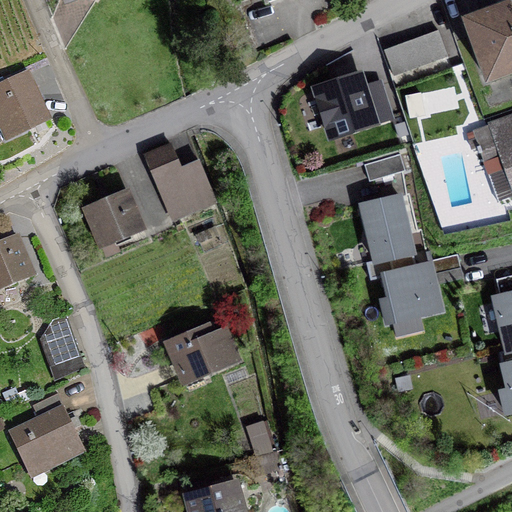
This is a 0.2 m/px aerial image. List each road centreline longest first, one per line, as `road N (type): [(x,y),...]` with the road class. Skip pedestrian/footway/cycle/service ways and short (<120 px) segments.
road 1 (residential): [(364,473),(239,88)]
road 2 (residential): [(31,188),(89,324),(131,511)]
road 3 (residential): [(239,88),(416,0)]
road 4 (residential): [(34,0),(62,77),(103,149)]
road 5 (residential): [(103,149),(239,88)]
